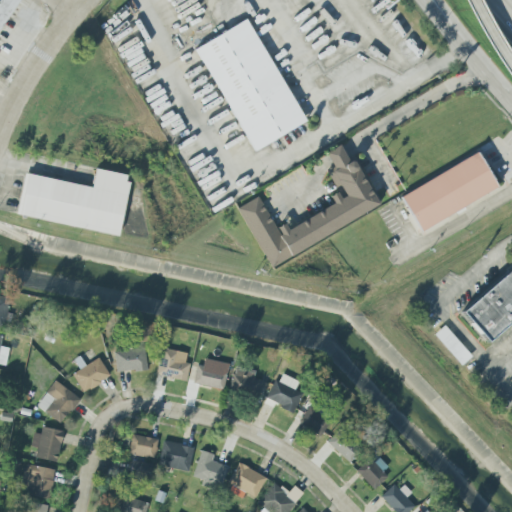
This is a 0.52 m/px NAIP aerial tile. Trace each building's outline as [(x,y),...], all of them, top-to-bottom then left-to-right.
[(0,0),(0,27),(17,0),(0,0)] [(302,126),(250,19),(197,45),(249,152),(302,126)] [(268,266),(377,208),(343,144),(325,153),(333,168),(326,171),(337,192),(329,197),(333,204),(287,229),(284,224),(275,229),(258,197),(237,208),(268,266)] [(400,195),(419,231),(497,189),(478,154),(400,195)] [(118,235),(129,176),(94,169),(91,187),(24,174),(16,217),(118,235)] [(511,267),(459,311),(485,343),(511,320),(511,267)] [(433,336),(461,365),(471,356),(442,326),(433,336)] [(0,366),(5,367),(8,349),(0,346),(0,340),(1,336),(0,335),(0,366)] [(113,350),(115,373),(146,370),(144,347),(113,350)] [(186,380),(188,363),(185,362),(186,352),(160,349),(156,376),(186,380)] [(71,373),(82,392),(109,378),(98,358),(71,373)] [(192,383),(222,390),(228,364),(204,359),(202,367),(196,365),(192,383)] [(259,395),(261,380),(253,379),(254,372),(233,369),(229,390),(259,395)] [(297,381),(277,374),(267,402),(293,412),(300,393),(294,391),(297,381)] [(35,405),(60,424),(79,400),(55,381),(35,405)] [(329,423),(320,416),(323,411),(313,404),(299,423),(318,437),(329,423)] [(29,446),(37,448),(34,458),(55,463),(63,432),(41,427),(39,434),(33,433),(29,446)] [(326,442),(348,463),(361,449),(338,428),(326,442)] [(157,439),(131,435),(128,454),(153,459),(157,439)] [(192,446),(161,442),(158,467),(189,471),(192,446)] [(191,478),(220,487),(227,466),(211,461),(213,455),(200,451),(191,478)] [(356,472),(371,488),(390,471),(375,455),(356,472)] [(130,472),(150,473),(150,463),(130,461),(130,472)] [(48,500),(55,471),(26,464),(21,486),(30,488),(28,495),(48,500)] [(256,498),(265,476),(236,464),(227,486),(256,498)] [(256,505),(266,511),(288,511),(301,493),(292,487),(288,493),(270,482),(256,505)] [(403,485),(397,490),(392,485),(379,497),(393,511),(408,511),(414,507),(405,498),(410,493),(403,485)] [(119,511),(144,511),(147,502),(123,497),(119,511)] [(45,511),(47,506),(27,502),(24,511),(45,511)]
